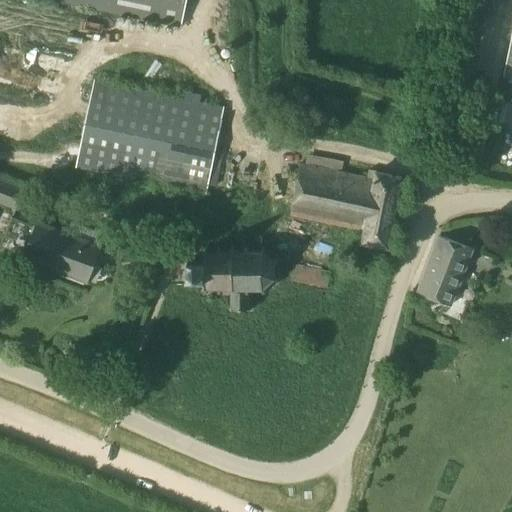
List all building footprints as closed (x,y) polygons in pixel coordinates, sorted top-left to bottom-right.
[(0,0),(0,1),(184,41),(192,0),(0,0)] [(28,54),(0,49),(0,76),(24,80),(28,54)] [(183,98),(94,79),(76,167),(207,195),(224,107),(199,102),(201,95),(185,92),(183,98)] [(0,104),(0,132),(7,135),(15,109),(0,104)] [(342,172),(344,161),(307,154),(305,164),(301,164),(291,215),(364,230),(361,242),(388,247),(402,177),(375,172),(374,178),(342,172)] [(0,203),(18,210),(26,189),(0,179),(0,203)] [(36,223),(14,215),(0,251),(0,257),(20,265),(24,256),(88,282),(102,246),(101,245),(105,234),(71,222),(68,232),(38,220),(36,223)] [(451,305),(472,249),(439,236),(417,292),(451,305)] [(275,279),(275,260),(260,250),(204,250),(204,261),(185,261),(185,272),(185,280),(203,280),(203,289),(231,289),(231,307),(230,309),(231,311),(233,309),(247,309),(249,311),(251,309),(249,307),(249,289),(262,289),(275,279)] [(291,280),(328,287),(331,270),(294,263),(291,280)]
